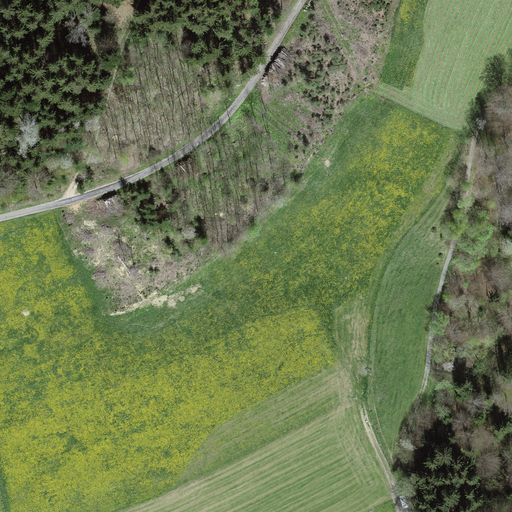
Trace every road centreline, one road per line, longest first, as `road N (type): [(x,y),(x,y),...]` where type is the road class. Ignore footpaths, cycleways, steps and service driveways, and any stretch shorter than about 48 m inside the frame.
road 1 (track): [(511,92),(487,118),(472,152),(425,380),(402,447),(403,511)]
road 2 (unclassified): [(0,218),(131,179),(195,143),(245,92),(302,0)]
road 3 (track): [(62,202),(86,166),(125,40),(147,0)]
